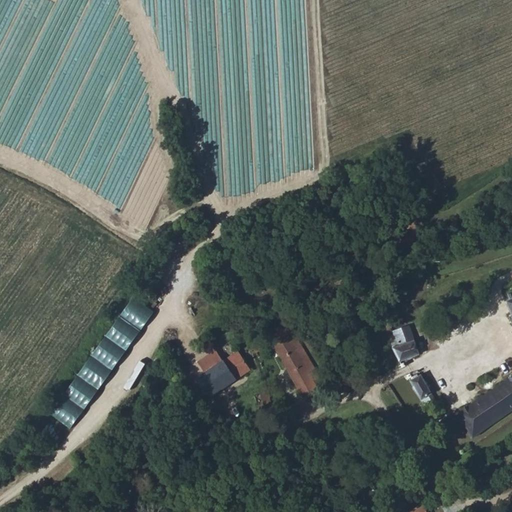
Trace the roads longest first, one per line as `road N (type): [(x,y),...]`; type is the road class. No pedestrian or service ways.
road 1 (track): [(0,501),(49,470),(157,337),(186,267),(219,231),(208,199),(162,224)]
road 2 (track): [(208,199),(172,72),(140,0)]
road 3 (track): [(317,0),(326,160)]
road 4 (track): [(238,452),(126,511)]
